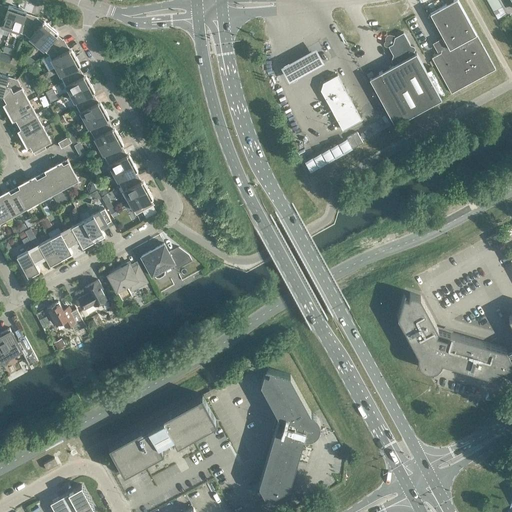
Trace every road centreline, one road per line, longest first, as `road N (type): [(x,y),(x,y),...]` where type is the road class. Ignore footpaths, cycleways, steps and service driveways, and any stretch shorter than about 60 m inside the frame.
road 1 (secondary): [(198,19),(235,167),(403,478)]
road 2 (secondary): [(424,467),(255,150),(222,16)]
road 3 (residential): [(20,302),(178,212),(90,43),(92,6)]
road 4 (unknown): [(228,382),(278,363),(312,423),(311,477)]
road 5 (unclassified): [(12,511),(95,468),(118,511)]
